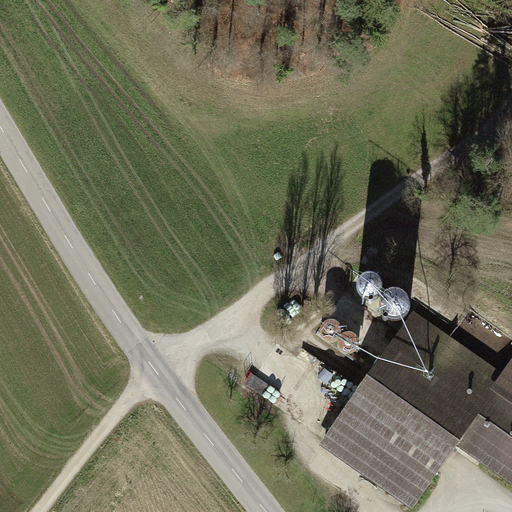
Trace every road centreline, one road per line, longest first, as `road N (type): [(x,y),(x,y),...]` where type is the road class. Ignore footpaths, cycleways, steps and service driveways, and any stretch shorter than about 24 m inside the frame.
road 1 (track): [(40,511),(157,373),(505,122)]
road 2 (tertiary): [(0,124),(157,373),(267,511)]
road 3 (track): [(385,511),(311,452),(281,377),(227,322)]
